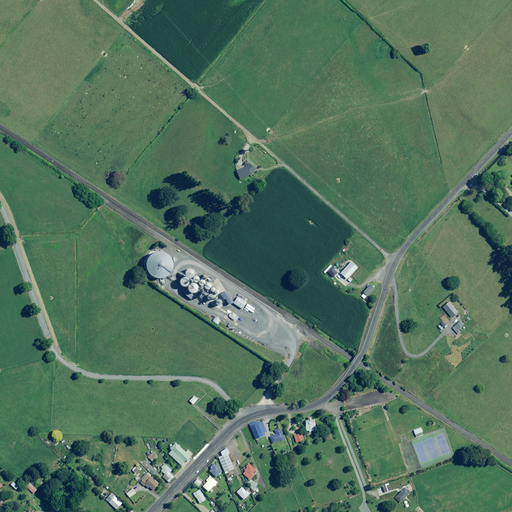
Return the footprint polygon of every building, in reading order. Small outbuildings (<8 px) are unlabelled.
[(253,174),(257,169),(253,163),(237,171),(241,180),(251,175),(251,176),(254,175),(253,174)] [(172,271),(174,267),(173,262),(172,257),(170,255),(166,253),(161,251),(156,252),(153,254),(149,258),(148,260),(147,265),(147,269),(149,273),(152,276),(157,278),(161,278),(163,278),(168,276),(172,271)] [(349,261),(338,273),(345,279),(356,267),(349,261)] [(186,268),(176,283),(192,294),(193,293),(218,310),(222,303),(214,298),(218,292),(193,275),(194,273),(186,268)] [(337,273),(332,268),(328,272),(333,277),(337,273)] [(374,289),(369,285),(362,292),(363,293),(360,296),(364,299),(374,289)] [(232,303),(226,292),(220,295),(223,300),(225,299),(228,305),(232,303)] [(245,302),(237,297),(233,303),(240,308),(245,302)] [(457,312),(448,302),(442,307),(451,318),(457,312)] [(462,325),(459,321),(451,328),(455,332),(462,325)] [(199,400),(195,396),(190,401),(194,405),(199,400)] [(306,431),(310,431),(310,432),(312,432),(312,431),(315,431),(315,420),(312,420),(312,417),(308,417),(308,420),(306,420),(306,423),(306,431)] [(249,425),(254,437),(263,433),(262,430),(265,429),(261,420),(249,425)] [(285,436),(280,425),(274,427),(276,431),(270,434),(273,441),(281,437),(281,438),(285,436)] [(419,430),(411,432),(414,440),(421,437),(419,430)] [(299,434),(298,431),(293,433),(295,440),(303,438),(302,433),(299,434)] [(183,452),(172,441),(165,448),(168,451),(164,454),(176,466),(189,453),(185,450),(183,452)] [(234,467),(228,452),(218,456),(224,471),(234,467)] [(155,460),(159,456),(155,453),(150,459),(153,462),(155,460)] [(222,469),(214,461),(210,465),(212,466),(209,469),(216,475),(222,469)] [(255,468),(248,461),(245,464),(247,465),(244,468),(245,469),(242,471),(249,478),(254,473),(252,471),(255,468)] [(166,466),(164,464),(161,467),(163,469),(162,471),(166,475),(163,477),(170,483),(175,477),(170,473),(172,471),(167,465),(166,466)] [(154,491),(159,485),(151,477),(152,476),(148,472),(142,479),(143,481),(141,483),(145,486),(146,485),(149,489),(150,487),(154,491)] [(215,479),(209,473),(205,478),(206,479),(202,484),(207,489),(214,483),(213,482),(215,479)] [(255,486),(257,488),(259,485),(250,478),(247,481),(250,483),(249,485),(253,489),(255,486)] [(19,487),(14,482),(11,485),(17,490),(19,487)] [(38,490),(32,483),(27,487),(34,494),(38,490)] [(249,492),(241,485),(236,490),(243,498),(249,492)] [(204,497),(198,487),(192,491),(198,501),(204,497)] [(409,493),(404,488),(399,493),(394,498),(399,503),(409,493)] [(137,493),(134,489),(127,494),(130,498),(137,493)] [(116,496),(113,493),(107,500),(117,509),(122,503),(115,496),(116,496)]
